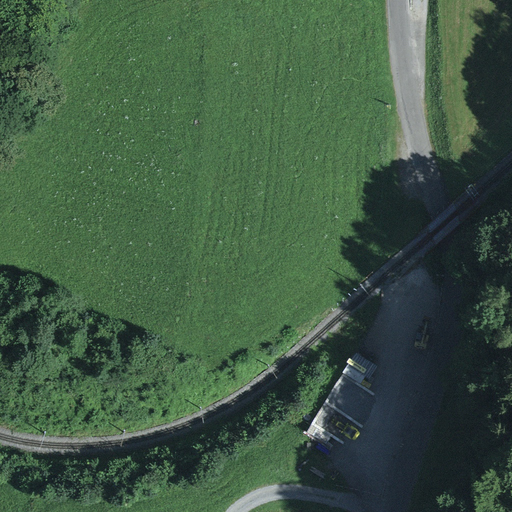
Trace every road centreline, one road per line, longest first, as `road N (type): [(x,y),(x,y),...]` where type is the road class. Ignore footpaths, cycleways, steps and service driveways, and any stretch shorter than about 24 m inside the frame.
road 1 (unclassified): [(396,0),(418,151),(448,241),(454,293),(392,511)]
road 2 (track): [(368,511),(290,490),(262,493),(235,511)]
